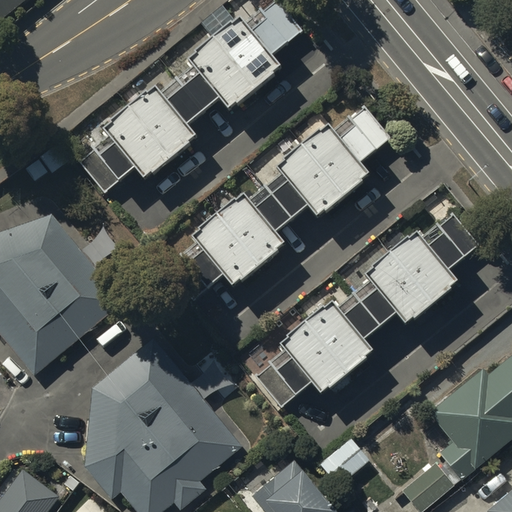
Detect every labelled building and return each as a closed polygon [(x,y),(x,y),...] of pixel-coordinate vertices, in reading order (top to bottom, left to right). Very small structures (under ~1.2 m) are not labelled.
[(0,0),(0,25),(30,0),(0,0)] [(241,27),(237,22),(186,65),(189,68),(157,95),(155,92),(145,101),(143,99),(101,134),(103,137),(90,149),(93,153),(79,164),(104,194),(116,184),(117,186),(131,174),(141,186),(194,141),(185,131),(217,104),(226,115),(235,108),(236,110),(274,78),(273,77),(279,72),(270,61),(286,47),(284,44),(301,30),(275,0),(274,0),(258,15),(257,14),(241,27)] [(246,201),(243,198),(235,205),(233,203),(190,240),(201,252),(185,266),(206,290),(220,278),(230,291),(239,283),(240,284),(277,253),(276,251),(282,246),(274,236),(306,209),(315,221),(322,215),(324,216),(361,184),(360,183),(367,176),(359,166),(375,152),(373,150),(389,137),(364,107),(349,120),(348,118),(331,132),(328,129),(320,137),(318,135),(276,171),(278,173),(246,201)] [(429,225),(415,237),(362,281),(365,285),(334,311),(329,304),(276,348),(287,361),(270,376),(294,404),(308,393),(316,403),(371,357),(361,346),(392,321),(401,332),(455,288),(445,276),(462,262),(460,259),(476,246),(449,213),(431,228),(429,225)] [(0,235),(0,337),(33,380),(123,308),(52,217),(0,235)] [(244,448),(154,339),(93,392),(84,470),(111,503),(121,495),(135,511),(164,511),(173,505),(178,511),(184,511),(210,491),(202,482),(244,448)] [(484,374),(430,418),(454,447),(441,458),(463,484),(511,444),(511,361),(489,380),(484,374)] [(340,489),(370,464),(352,442),(321,466),(340,489)] [(333,511),(286,455),(244,491),(261,511),(263,511),(267,510),(268,511),(333,511)] [(427,511),(455,489),(436,466),(403,495),(417,511),(427,511)] [(51,511),(61,501),(23,473),(0,504),(0,511),(51,511)] [(511,511),(511,495),(492,511),(511,511)]
